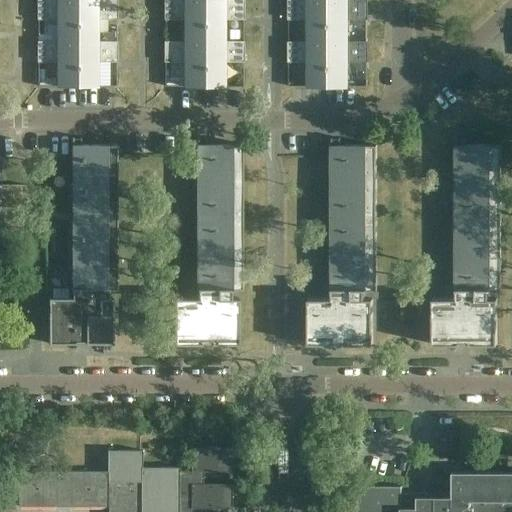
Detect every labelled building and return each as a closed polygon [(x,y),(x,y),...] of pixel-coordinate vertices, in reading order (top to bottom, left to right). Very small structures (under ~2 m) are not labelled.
[(57,19),(57,42),(77,42),(76,0),(37,0),(38,19),(57,19)] [(116,0),(76,0),(77,42),(97,42),(97,19),(116,19),(116,0)] [(204,42),(203,0),(164,0),(165,19),(183,19),(183,42),(204,42)] [(242,0),(203,0),(204,42),(224,42),(224,19),(243,19),(242,0)] [(308,19),(308,42),(328,42),(328,0),(288,0),(289,19),(308,19)] [(367,0),(328,0),(328,42),(348,42),(348,19),(367,19),(367,15),(367,0)] [(62,86),(77,86),(77,42),(57,42),(38,42),(38,61),(57,61),(57,87),(62,87),(62,86)] [(116,42),(97,42),(77,42),(77,86),(91,86),(91,87),(97,87),(97,61),(116,61),(116,42)] [(204,86),(204,42),(183,42),(165,42),(165,61),(183,61),(183,87),(189,87),(189,86),(204,86)] [(243,42),(224,42),(204,42),(204,86),(218,86),(224,86),(224,61),(243,61),(243,42)] [(313,86),(328,86),(328,42),(308,42),(289,42),(289,61),(308,61),(308,86),(313,86)] [(367,42),(348,42),(328,42),(328,86),(343,86),(343,87),(348,87),(348,61),(367,61),(367,42)] [(71,299),(48,299),(48,301),(48,344),(75,344),(76,344),(76,342),(85,342),(85,344),(95,344),(113,344),(113,299),(109,299),(109,290),(117,290),(117,145),(100,145),(80,145),(80,138),(72,138),(71,174),(71,299)] [(197,138),(197,159),(205,159),(205,288),(197,288),(197,298),(190,298),(173,298),(173,344),(186,344),(201,344),(201,342),(210,342),(210,344),(238,344),(238,299),(230,298),(230,290),(242,290),(242,275),(242,268),(242,145),(225,145),(205,145),(205,138),(197,138)] [(331,138),(331,160),(339,160),(340,289),(332,289),(332,299),(325,299),(308,299),(308,344),(321,344),(336,344),(336,342),(345,342),(345,344),(373,344),(373,299),(369,299),(369,291),(377,291),(377,270),(377,145),(360,145),(360,146),(340,146),(340,138),(331,138)] [(456,138),(456,160),(464,160),(464,289),(456,289),(456,299),(449,299),(432,299),(432,344),(446,344),(460,344),(460,342),(469,342),(469,344),(497,344),(497,299),(489,299),(489,291),(501,291),(501,275),(501,270),(501,145),(484,145),(484,146),(464,146),(465,138),(456,138)] [(0,185),(0,199),(25,199),(25,185),(0,185)] [(25,199),(0,199),(0,212),(24,213),(25,199)] [(24,213),(0,212),(0,226),(24,227),(24,213)] [(191,447),(191,472),(179,471),(179,468),(142,467),(142,451),(107,451),(107,471),(18,471),(18,507),(108,507),(107,511),(202,511),(203,509),(232,509),(232,484),(203,484),(203,472),(232,472),(232,448),(191,447)] [(452,493),(432,493),(420,493),(402,492),(402,486),(374,486),(357,486),(357,511),(511,511),(511,472),(454,472),(452,472),(452,493)]
